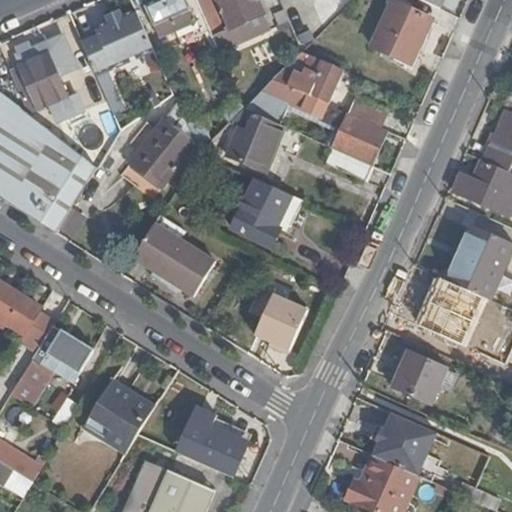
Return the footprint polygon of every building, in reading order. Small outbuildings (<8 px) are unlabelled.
[(198,3),(196,0),(159,0),(159,3),(146,9),(161,42),(206,22),(198,3)] [(204,0),(198,3),(206,22),(212,37),(217,48),(228,43),(223,32),(216,16),(211,18),(204,0)] [(256,0),(216,0),(230,30),(236,27),(243,43),(270,31),(263,15),(256,0)] [(416,0),(440,11),(444,0),(416,0)] [(412,65),(431,21),(392,3),(372,47),(412,65)] [(112,28),(81,42),(98,81),(129,68),(126,62),(139,57),(142,63),(156,57),(138,17),(127,22),(124,17),(110,23),(112,28)] [(79,74),(63,38),(19,56),(23,66),(20,66),(40,111),(50,107),(57,122),(59,121),(61,126),(88,114),(74,84),(64,88),(60,81),(79,74)] [(284,69),(273,81),(327,105),(333,91),(342,71),(318,60),(301,53),(294,60),(284,69)] [(244,109),(281,126),(290,105),(341,129),(333,149),(371,166),(386,131),(382,129),(358,119),(327,105),(273,81),(244,109)] [(0,110),(11,118),(1,95),(0,94),(0,110)] [(24,113),(1,95),(11,118),(13,119),(18,122),(24,113)] [(162,188),(194,145),(187,127),(176,103),(130,164),(162,188)] [(362,108),(358,119),(382,129),(385,120),(362,108)] [(244,109),(229,124),(239,127),(226,156),(264,173),(276,144),(273,142),(281,126),(244,109)] [(0,110),(0,140),(13,119),(11,118),(0,110)] [(511,114),(505,112),(483,161),(487,163),(510,173),(511,169),(511,114)] [(97,169),(33,120),(24,113),(18,122),(13,119),(0,140),(0,199),(56,234),(59,229),(70,212),(97,169)] [(200,121),(187,127),(194,145),(199,154),(210,143),(200,121)] [(378,169),(394,135),(386,131),(371,166),(378,169)] [(371,166),(333,149),(326,164),(364,181),(371,166)] [(511,174),(510,173),(487,163),(478,183),(462,176),(453,192),(508,217),(509,215),(511,207),(511,174)] [(292,197),(257,181),(232,230),(272,249),(281,230),(277,228),(292,197)] [(70,212),(59,229),(74,238),(84,221),(70,212)] [(185,233),(159,217),(154,225),(180,242),(185,233)] [(154,225),(133,259),(192,297),(213,263),(180,242),(154,225)] [(446,282),(488,301),(511,247),(511,246),(471,228),(446,282)] [(0,321),(24,336),(41,310),(0,283),(0,321)] [(270,342),(289,351),(307,312),(273,297),(256,335),(270,342)] [(416,327),(393,315),(385,331),(410,342),(416,327)] [(62,334),(52,328),(20,378),(30,384),(42,365),(73,384),(93,351),(63,332),(62,334)] [(287,356),(289,351),(270,342),(268,346),(287,356)] [(401,351),(394,366),(400,368),(406,354),(401,351)] [(400,368),(394,366),(386,386),(432,406),(447,370),(407,352),(406,354),(400,368)] [(137,437),(155,409),(112,383),(90,418),(111,431),(106,440),(127,454),(137,437)] [(75,407),(64,401),(52,423),(62,428),(75,407)] [(198,408),(195,416),(213,423),(215,416),(198,408)] [(379,444),(373,459),(412,476),(417,478),(436,434),(392,415),(384,433),(381,432),(376,443),(379,444)] [(177,455),(233,479),(246,446),(210,430),(212,424),(213,423),(195,416),(177,455)] [(210,430),(246,446),(249,440),(212,424),(210,430)] [(495,427),(488,443),(494,446),(511,453),(511,439),(510,439),(511,434),(495,427)] [(381,432),(377,430),(372,441),(376,443),(381,432)] [(31,483),(40,469),(35,465),(0,442),(0,463),(14,473),(31,483)] [(40,469),(46,460),(40,456),(35,465),(40,469)] [(373,459),(369,457),(357,485),(353,483),(344,501),(368,511),(396,511),(412,476),(373,459)] [(0,484),(5,487),(14,473),(0,463),(0,484)] [(207,511),(216,493),(147,463),(125,511),(207,511)]
